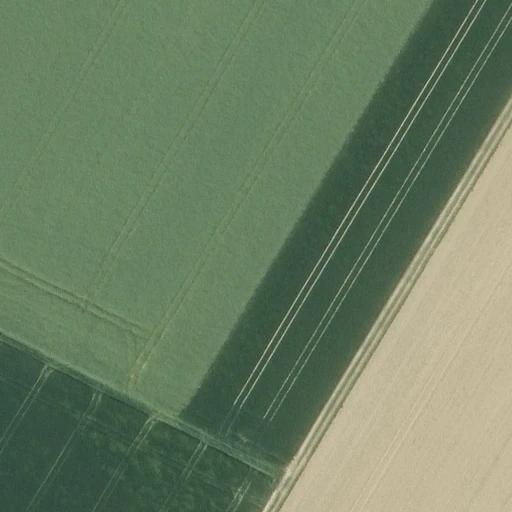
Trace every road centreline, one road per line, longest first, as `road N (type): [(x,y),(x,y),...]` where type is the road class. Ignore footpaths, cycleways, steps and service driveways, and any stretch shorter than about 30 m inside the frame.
road 1 (track): [(287,511),(511,135)]
road 2 (track): [(297,495),(0,347)]
